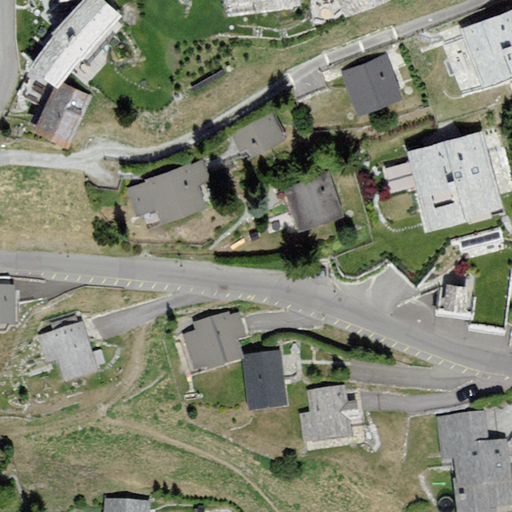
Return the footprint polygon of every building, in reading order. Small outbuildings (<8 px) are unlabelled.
[(75,0),(50,25),(73,48),(105,17),(88,0),(75,0)] [(328,0),(333,9),(354,0),(328,0)] [(511,2),(441,28),(461,86),(511,68),(511,2)] [(39,83),(69,53),(50,33),(19,63),(39,83)] [(331,69),(346,113),(390,98),(376,55),(331,69)] [(52,146),(78,98),(48,82),(21,130),(52,146)] [(222,130),(235,158),(275,141),(263,113),(222,130)] [(459,145),(458,139),(438,145),(439,150),(418,156),(433,209),(459,202),(460,207),(493,198),(478,140),(459,145)] [(188,163),(115,190),(122,212),(140,207),(144,219),(186,205),(181,187),(193,181),(188,163)] [(273,186),(287,229),(331,214),(317,171),(273,186)] [(462,254),(505,247),(501,225),(458,233),(462,254)] [(481,324),(486,303),(469,299),(463,320),(481,324)] [(186,336),(175,338),(182,376),(229,362),(223,340),(235,336),(230,316),(219,318),(218,315),(184,325),(186,336)] [(46,334),(33,339),(36,364),(46,361),(51,381),(82,373),(74,327),(69,328),(67,321),(45,327),(46,334)] [(272,407),(271,360),(236,361),(237,408),(272,407)] [(300,415),(291,416),(293,445),(343,438),(343,422),(348,420),(346,403),(335,403),(334,388),(299,393),(300,415)] [(470,414),(429,418),(431,458),(437,457),(439,511),(490,511),(488,443),(471,443),(470,414)]
